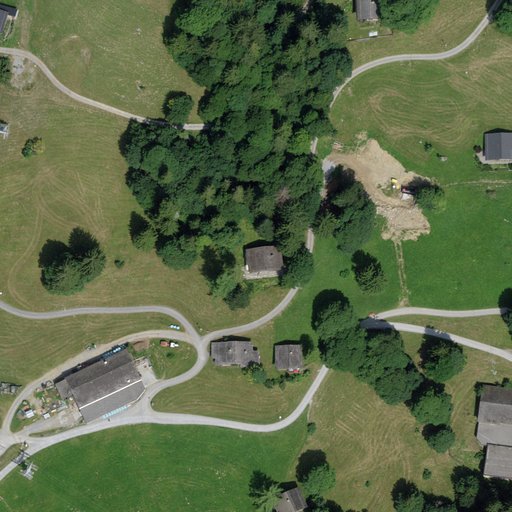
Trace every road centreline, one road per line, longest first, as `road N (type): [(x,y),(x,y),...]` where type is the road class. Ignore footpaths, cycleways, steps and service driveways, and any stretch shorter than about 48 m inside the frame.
road 1 (residential): [(199,344),(269,317),(303,272),(312,149),(347,77),(377,62),(459,48),(498,0)]
road 2 (residential): [(356,326),(301,407),(275,425),(143,417)]
road 3 (residential): [(0,304),(36,316),(163,310),(189,325),(199,344)]
road 4 (residential): [(511,357),(429,329),(356,326)]
road 5 (residential): [(143,417),(40,443),(0,477)]
road 6 (unclassified): [(356,326),(398,311),(511,309)]
